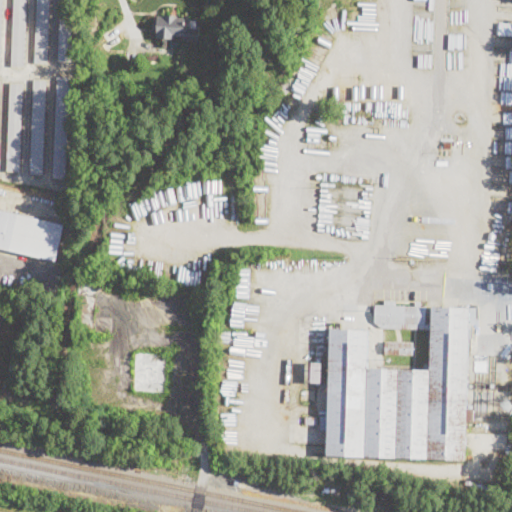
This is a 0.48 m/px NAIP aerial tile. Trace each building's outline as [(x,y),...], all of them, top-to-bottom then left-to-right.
[(26,0),(24,67),(11,66),(14,0),(26,0)] [(49,0),(47,64),(35,63),(37,0),(49,0)] [(73,0),(71,60),(58,59),(60,0),(73,0)] [(177,16),(177,18),(190,19),(190,28),(199,28),(198,41),(182,40),(183,36),(174,35),(174,40),(156,38),(157,16),(164,17),(164,15),(177,16)] [(106,51),(102,44),(106,41),(102,35),(113,27),(121,41),(106,51)] [(70,78),(66,179),(53,178),(57,77),(70,78)] [(47,80),(43,175),(30,174),(34,79),(47,80)] [(22,84),(19,172),(7,171),(10,83),(22,84)] [(0,209),(64,225),(55,261),(0,248),(0,209)] [(396,301),(396,305),(415,306),(415,301),(421,302),(421,306),(425,306),(425,324),(427,324),(427,329),(382,328),(375,323),(375,305),(384,305),(385,300),(396,301)] [(469,308),(464,460),(326,455),(330,329),(368,330),(367,368),(430,370),(432,307),(469,308)] [(413,343),(412,356),(385,354),(386,341),(413,343)] [(168,355),(165,393),(133,391),(136,353),(168,355)] [(321,363),(320,383),(310,382),(311,363),(321,363)] [(317,416),(317,423),(305,423),(306,415),(317,416)]
